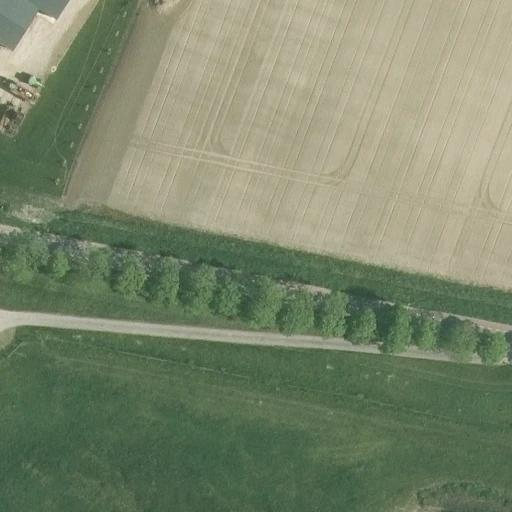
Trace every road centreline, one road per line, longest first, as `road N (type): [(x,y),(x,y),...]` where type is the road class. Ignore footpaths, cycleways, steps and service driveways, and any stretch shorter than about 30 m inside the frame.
road 1 (tertiary): [(511,339),(0,237)]
road 2 (unclassified): [(0,318),(511,356)]
